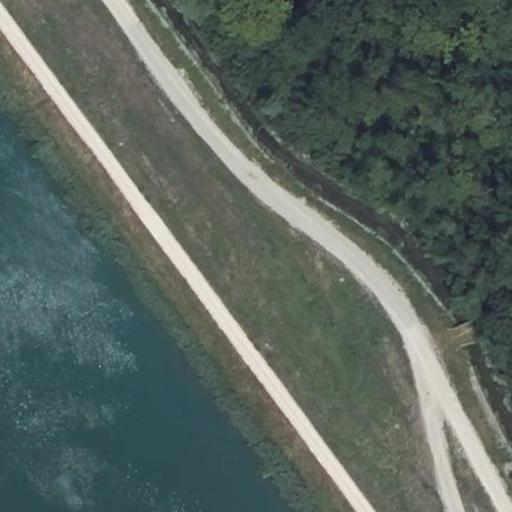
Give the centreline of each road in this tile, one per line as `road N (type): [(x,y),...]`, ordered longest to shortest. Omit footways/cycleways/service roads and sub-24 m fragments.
road 1 (track): [(110,0),(216,143),(374,281),(510,511)]
road 2 (track): [(435,376),(430,413),(453,511)]
